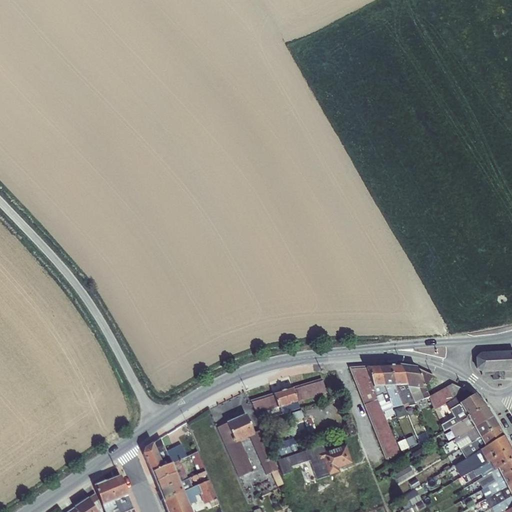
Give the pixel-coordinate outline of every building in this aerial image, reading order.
[(511,370),(511,351),(480,353),(475,357),(476,368),(481,372),(492,372),(493,381),(505,380),(505,371),(511,370)] [(395,386),(407,385),(399,365),(387,366),(395,386)] [(424,386),(416,368),(399,365),(407,385),(407,387),(408,387),(418,388),(425,389),(424,386)] [(377,396),(373,386),(366,367),(366,366),(349,368),(385,459),(400,453),(377,396)] [(373,386),(384,386),(377,366),(366,367),(373,386)] [(384,386),(395,386),(387,366),(377,366),(384,386)] [(427,385),(433,375),(416,368),(424,386),(427,385)] [(293,387),(297,401),(327,393),(322,378),(293,387)] [(474,395),(452,384),(429,397),(434,410),(440,407),(443,413),(459,404),(474,395)] [(407,385),(395,386),(400,398),(401,399),(405,398),(408,406),(414,404),(414,403),(411,394),(408,387),(407,387),(407,385)] [(387,408),(392,406),(384,386),(373,386),(377,396),(381,394),(387,408)] [(400,398),(395,386),(384,386),(392,406),(398,405),(397,398),(400,398)] [(277,407),(281,406),(297,401),(293,387),(273,393),(277,407)] [(418,388),(408,387),(411,394),(414,393),(415,397),(416,397),(418,401),(423,399),(418,388)] [(418,388),(423,399),(429,397),(425,389),(418,388)] [(262,411),(277,407),(273,393),(250,400),(257,414),(262,411)] [(485,406),(474,395),(459,404),(468,417),(485,406)] [(299,408),(297,401),(281,406),(283,413),(299,408)] [(449,428),(468,417),(459,404),(443,413),(440,414),(445,422),(441,425),(443,431),(449,428)] [(468,417),(474,427),(492,417),(485,406),(468,417)] [(292,413),(294,420),(303,417),(301,410),(291,413),(292,413)] [(253,471),(251,465),(244,468),(240,458),(247,456),(246,453),(241,455),(235,442),(227,445),(219,426),(226,423),(246,414),(254,433),(255,436),(261,434),(265,445),(270,458),(261,462),(267,475),(271,473),(277,486),(283,484),(260,431),(253,429),(245,413),(216,427),(239,477),(253,471)] [(293,420),(294,420),(292,413),(286,415),(293,438),(295,437),(295,439),(300,437),(298,431),(297,431),(293,420)] [(226,423),(234,441),(241,438),(247,436),(254,433),(246,414),(226,423)] [(293,420),(297,431),(298,431),(307,429),(307,428),(304,417),(303,417),(294,420),(293,420)] [(468,417),(449,428),(455,439),(462,434),(474,428),(474,427),(468,417)] [(474,428),(479,438),(498,427),(492,417),(474,427),(474,428)] [(235,442),(234,441),(226,423),(219,426),(227,445),(235,442)] [(498,427),(479,438),(485,447),(504,436),(498,427)] [(479,438),(474,428),(462,434),(455,439),(454,440),(460,449),(461,448),(479,438)] [(298,431),(300,437),(300,438),(309,435),(307,429),(298,431)] [(247,436),(248,436),(249,436),(255,449),(260,447),(255,436),(254,433),(247,436)] [(419,435),(420,442),(429,440),(427,433),(419,435)] [(260,447),(255,449),(261,462),(270,458),(265,445),(261,434),(255,436),(260,447)] [(406,439),(409,447),(417,444),(413,436),(406,439)] [(510,449),(504,436),(485,447),(480,450),(486,462),(487,463),(489,462),(510,449)] [(160,438),(152,443),(163,467),(171,463),(165,450),(160,438)] [(241,455),(246,453),(240,440),(241,439),(241,438),(234,441),(235,442),(241,455)] [(282,456),(297,451),(292,438),(278,443),(282,456)] [(480,450),(485,447),(479,438),(461,448),(466,458),(480,450)] [(401,451),(409,447),(406,439),(397,443),(401,451)] [(442,446),(446,453),(455,448),(451,442),(442,446)] [(152,473),(163,467),(152,443),(144,449),(143,454),(152,473)] [(165,450),(171,463),(186,457),(181,444),(165,450)] [(322,459),(328,476),(339,472),(338,468),(352,463),(346,445),(317,455),(319,460),(322,459)] [(420,448),(412,454),(417,461),(426,455),(420,448)] [(494,471),(497,469),(511,460),(511,453),(510,449),(489,462),(492,467),(494,471)] [(466,474),(486,462),(480,450),(466,458),(454,466),(461,477),(466,474)] [(197,475),(198,478),(206,475),(197,452),(186,457),(171,463),(179,483),(189,479),(185,467),(184,468),(181,462),(188,460),(192,458),(198,474),(197,475)] [(244,468),(251,465),(252,465),(248,455),(247,456),(240,458),(244,468)] [(296,455),(285,459),(287,466),(298,461),(296,455)] [(511,460),(497,469),(501,477),(511,471),(511,460)] [(486,462),(466,474),(472,483),(478,480),(476,477),(492,467),(489,462),(487,463),(486,462)] [(159,491),(179,483),(171,463),(163,467),(152,473),(159,491)] [(393,475),(398,483),(414,474),(409,466),(393,475)] [(476,477),(478,480),(494,471),(492,467),(476,477)] [(488,486),(502,478),(501,477),(497,469),(494,471),(478,480),(472,483),(475,488),(485,482),(488,486)] [(502,478),(506,487),(511,483),(511,471),(501,477),(502,478)] [(120,476),(107,481),(114,500),(128,495),(120,476)] [(481,490),(485,499),(506,487),(502,478),(488,486),(481,490)] [(183,492),(192,488),(189,479),(179,483),(183,492)] [(183,492),(188,504),(196,501),(194,496),(200,494),(204,504),(216,499),(209,480),(192,488),(183,492)] [(114,500),(107,481),(94,486),(102,505),(114,500)] [(159,491),(163,501),(183,492),(179,483),(159,491)] [(490,508),(511,496),(506,487),(485,499),(490,508)] [(411,506),(415,503),(415,504),(420,500),(415,490),(405,496),(406,497),(393,503),(397,511),(400,511),(404,510),(404,509),(411,506)] [(163,501),(167,511),(191,511),(188,504),(183,492),(163,501)] [(88,499),(96,511),(102,511),(95,494),(88,499)] [(114,500),(116,505),(121,503),(124,511),(125,511),(127,511),(134,509),(130,499),(128,495),(114,500)] [(511,498),(511,496),(490,508),(492,511),(503,511),(505,511),(511,507),(511,498)] [(96,511),(88,499),(74,508),(76,511),(96,511)] [(352,502),(355,511),(363,509),(359,499),(352,502)] [(118,511),(116,505),(114,500),(102,505),(104,511),(107,511),(112,510),(112,511),(118,511)] [(416,511),(424,508),(420,500),(415,504),(416,505),(413,506),(416,511)] [(434,506),(437,511),(438,511),(443,510),(440,503),(434,506)]
